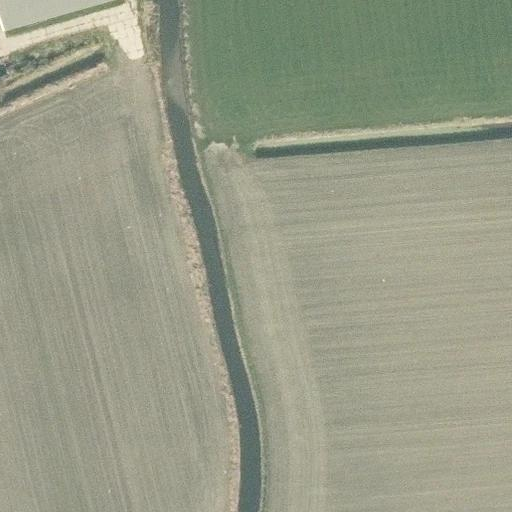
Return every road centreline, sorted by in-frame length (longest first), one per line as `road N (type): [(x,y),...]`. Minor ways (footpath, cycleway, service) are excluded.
road 1 (track): [(221,511),(216,403),(136,53),(131,0)]
road 2 (track): [(0,46),(131,11)]
